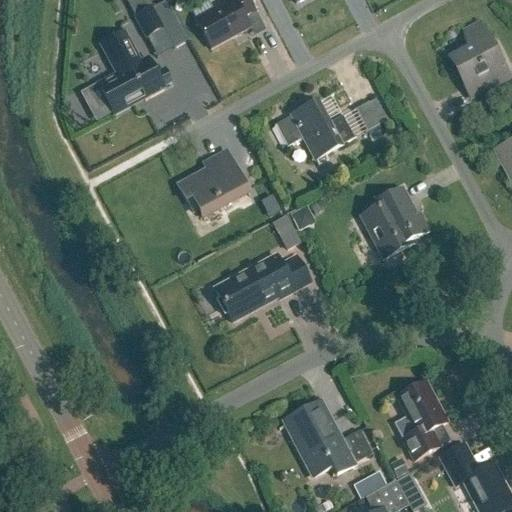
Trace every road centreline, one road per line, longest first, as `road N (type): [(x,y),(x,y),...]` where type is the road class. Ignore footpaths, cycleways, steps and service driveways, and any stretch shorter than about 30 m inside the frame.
road 1 (unclassified): [(99,475),(377,346),(503,347)]
road 2 (residential): [(511,245),(385,32)]
road 3 (residential): [(177,140),(385,32)]
road 4 (tertiary): [(99,475),(28,330)]
